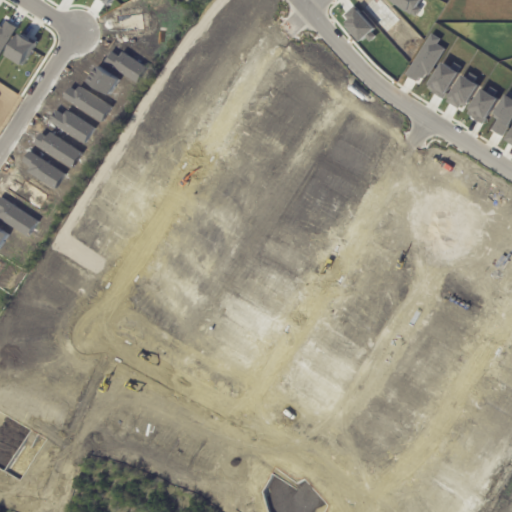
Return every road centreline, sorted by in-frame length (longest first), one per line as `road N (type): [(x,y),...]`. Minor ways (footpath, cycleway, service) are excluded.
road 1 (residential): [(305,8),(224,114),(95,328),(114,353),(289,445),(325,473),(354,511)]
road 2 (residential): [(238,417),(428,118)]
road 3 (residential): [(297,0),(377,84),(511,172)]
road 4 (residential): [(349,501),(420,450),(511,307)]
road 5 (residential): [(0,141),(72,30)]
